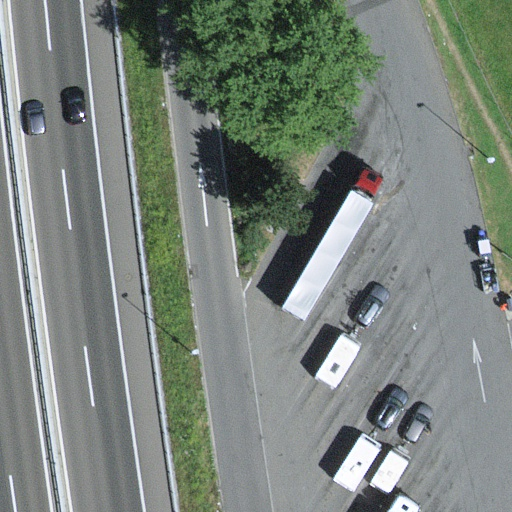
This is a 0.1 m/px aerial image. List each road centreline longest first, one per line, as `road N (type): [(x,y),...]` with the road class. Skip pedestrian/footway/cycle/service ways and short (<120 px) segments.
road 1 (motorway): [(246,511),(181,0)]
road 2 (motorway): [(109,511),(45,0)]
road 3 (motorway): [(0,378),(16,511)]
